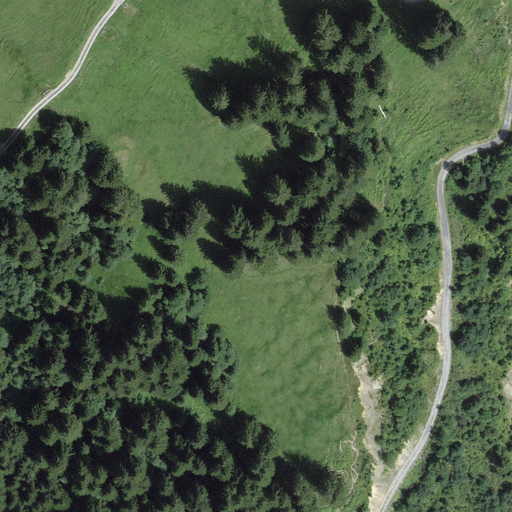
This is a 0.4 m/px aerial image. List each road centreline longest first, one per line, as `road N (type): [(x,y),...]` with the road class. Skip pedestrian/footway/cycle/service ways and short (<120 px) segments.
road 1 (track): [(511,80),(504,131),(441,168),(444,357),(380,511)]
road 2 (track): [(120,0),(64,82),(0,148)]
